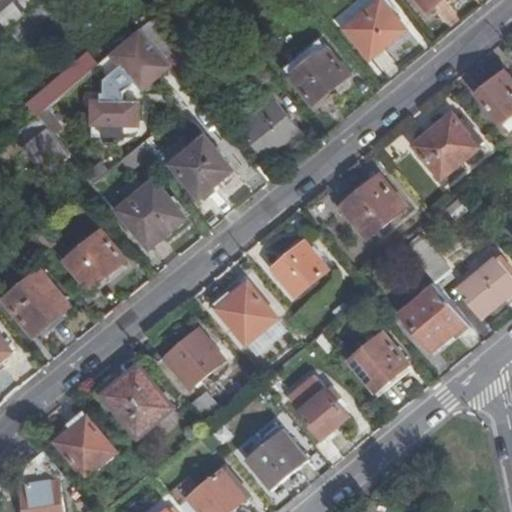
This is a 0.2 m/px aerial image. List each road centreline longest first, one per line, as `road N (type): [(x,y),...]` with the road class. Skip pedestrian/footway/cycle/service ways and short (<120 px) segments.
road 1 (residential): [(511,10),(92,354),(0,442)]
road 2 (residential): [(312,511),(491,364)]
